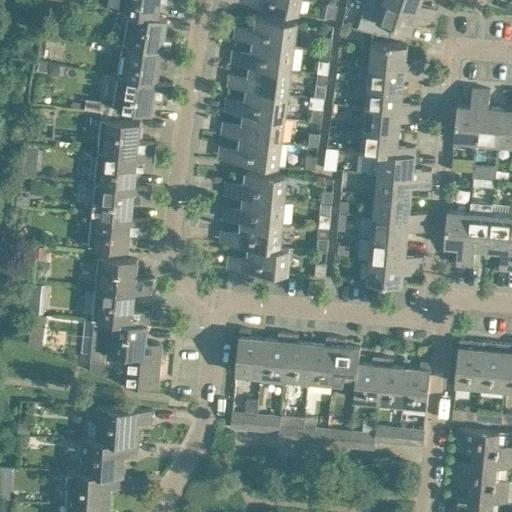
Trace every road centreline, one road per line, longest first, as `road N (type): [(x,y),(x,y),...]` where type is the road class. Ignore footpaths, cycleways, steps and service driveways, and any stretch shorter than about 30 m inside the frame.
road 1 (residential): [(199,300),(173,249),(204,0)]
road 2 (residential): [(440,309),(433,279),(454,47)]
road 3 (residential): [(440,309),(418,318),(199,300)]
road 4 (residential): [(164,511),(206,421),(212,322),(199,300)]
road 5 (residential): [(419,511),(440,309)]
